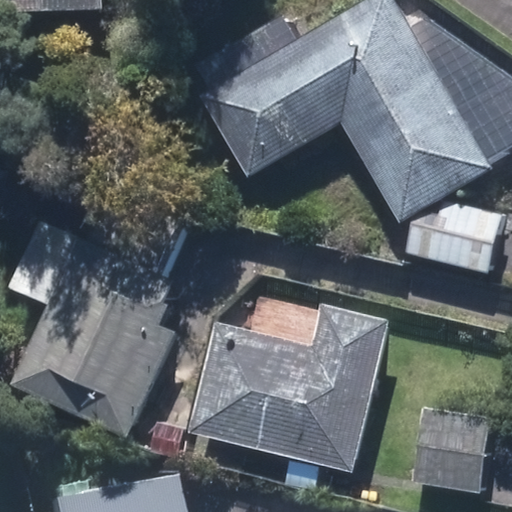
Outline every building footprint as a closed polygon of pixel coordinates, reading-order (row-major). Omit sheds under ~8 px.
[(0,0),(0,23),(108,20),(106,0),(0,0)] [(217,95),(206,101),(252,184),(351,129),(408,230),(498,180),(492,171),(511,158),(511,79),(437,26),(418,37),(397,0),(387,0),(309,44),(296,21),(204,73),(217,95)] [(412,258),(495,280),(511,221),(455,207),(420,229),(412,258)] [(20,388),(136,442),(183,341),(167,333),(188,290),(96,247),(76,291),(68,287),(20,388)] [(199,436),(360,478),(400,327),(332,309),(320,352),(227,328),(199,436)] [(430,415),(418,487),(487,498),(498,426),(430,415)] [(176,511),(171,481),(44,502),(46,511),(176,511)]
